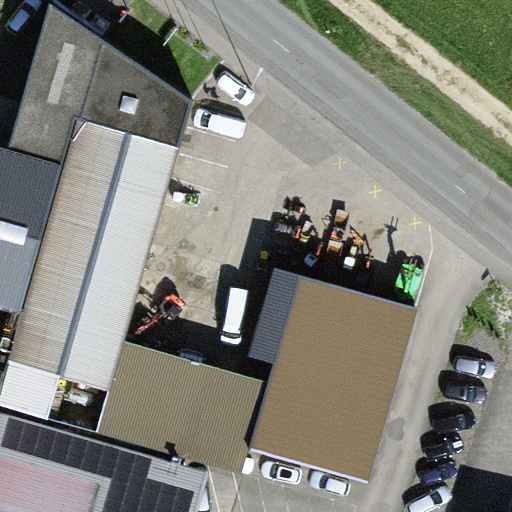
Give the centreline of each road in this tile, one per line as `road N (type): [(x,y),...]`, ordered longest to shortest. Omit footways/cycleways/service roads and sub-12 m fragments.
road 1 (secondary): [(511,225),(233,0)]
road 2 (unknown): [(485,203),(392,511)]
road 3 (unknown): [(332,80),(258,189),(200,344)]
